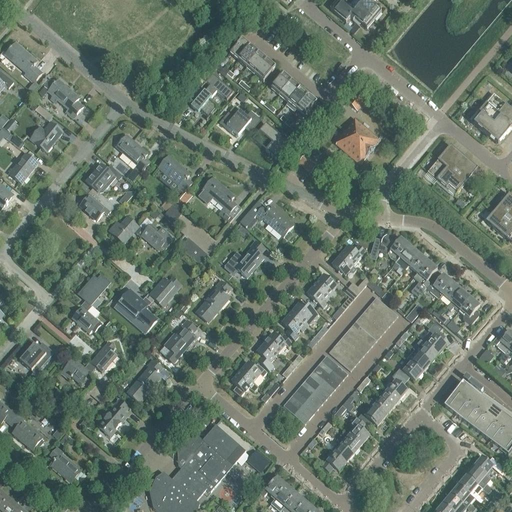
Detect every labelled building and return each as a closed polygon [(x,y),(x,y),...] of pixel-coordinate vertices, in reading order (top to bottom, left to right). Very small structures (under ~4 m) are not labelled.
[(362,4),(358,8),(374,22),(381,13),(372,5),(374,3),(369,0),(365,0),(362,4)] [(330,11),(346,25),(350,20),(349,20),(355,13),(348,8),(346,10),(337,2),(330,11)] [(374,22),(358,8),(352,3),(348,8),(355,13),(349,20),(350,20),(355,25),(357,23),(366,30),(374,22)] [(349,33),(352,29),(346,25),(343,28),(349,33)] [(250,48),(242,41),(229,55),(238,63),(250,48)] [(6,57),(26,75),(24,78),(33,86),(43,75),(34,67),(37,64),(15,46),(6,57)] [(250,48),(238,63),(246,69),(258,55),(250,48)] [(258,55),(246,69),(254,76),(267,62),(258,55)] [(263,84),(275,69),(267,62),(254,76),(263,84)] [(201,90),(201,89),(190,102),(191,102),(197,107),(196,109),(208,119),(206,121),(207,122),(217,109),(209,102),(216,93),(226,102),(233,94),(212,76),(215,74),(214,73),(205,84),(205,85),(206,84),(209,87),(204,93),(201,90)] [(0,93),(5,88),(8,91),(13,85),(0,74),(0,93)] [(271,90),(279,98),(292,83),(283,76),(271,90)] [(77,104),(79,101),(58,83),(55,86),(51,82),(45,90),(49,93),(48,94),(53,98),(50,101),(55,104),(57,102),(68,111),(65,114),(73,120),(83,109),(77,104)] [(287,105),(300,90),(292,83),(279,98),(287,105)] [(300,90),(287,105),(296,111),(308,97),(300,90)] [(357,113),(367,100),(358,93),(348,105),(357,113)] [(470,123),(489,139),(498,146),(511,129),(511,111),(493,96),(470,123)] [(308,97),(296,111),(304,119),(307,121),(316,110),(314,108),(317,104),(308,97)] [(52,119),(39,108),(35,113),(48,124),(52,119)] [(228,115),(230,113),(229,113),(219,125),(233,137),(233,136),(231,135),(232,133),(238,138),(243,132),(246,128),(251,133),(247,138),(261,122),(248,112),(250,114),(249,115),(246,119),(239,113),(233,120),(228,115)] [(0,119),(0,129),(1,130),(9,121),(3,116),(0,119)] [(358,142),(371,153),(380,142),(354,121),(345,132),(358,143),(358,142)] [(50,125),(44,133),(40,130),(30,142),(46,155),(62,135),(50,125)] [(259,134),(271,145),(265,153),(275,162),(289,146),(288,146),(289,145),(289,146),(292,142),(282,134),(279,137),(265,126),(259,134)] [(0,146),(1,147),(9,137),(2,132),(0,135),(0,146)] [(360,167),(371,153),(358,142),(358,143),(345,132),(340,139),(341,140),(335,147),(360,167)] [(135,169),(141,174),(150,164),(144,159),(147,156),(126,138),(116,149),(136,167),(135,169)] [(10,143),(20,152),(24,147),(14,139),(10,143)] [(454,198),(471,177),(477,170),(450,147),(444,154),(427,175),(454,198)] [(9,177),(21,186),(37,166),(25,156),(9,177)] [(311,175),(318,166),(306,156),(298,165),(311,175)] [(183,195),(192,185),(186,180),(189,176),(168,158),(158,170),(179,188),(177,189),(183,195)] [(90,193),(96,198),(99,195),(102,194),(115,179),(118,182),(122,177),(109,167),(106,171),(100,167),(86,184),(92,189),(90,193)] [(134,170),(131,174),(136,179),(140,175),(134,170)] [(233,198),(213,180),(202,192),(203,192),(199,197),(208,205),(212,200),(223,210),(217,216),(228,225),(232,220),(228,216),(236,207),(230,202),(233,198)] [(80,190),(87,196),(90,193),(83,187),(80,190)] [(91,218),(96,223),(104,213),(107,216),(112,210),(99,199),(101,197),(99,195),(96,198),(90,193),(87,196),(89,197),(79,208),(89,216),(91,218)] [(179,201),(185,206),(192,198),(187,193),(179,201)] [(0,212),(8,202),(0,195),(0,212)] [(486,223),(507,242),(511,245),(511,199),(508,196),(486,223)] [(170,209),(174,204),(169,199),(160,209),(166,214),(166,213),(170,209)] [(462,211),(466,206),(459,200),(455,205),(462,211)] [(240,224),(245,229),(255,218),(261,223),(262,221),(283,239),(293,227),(272,209),(269,213),(258,203),(240,224)] [(184,213),(174,204),(170,209),(180,217),(184,213)] [(170,209),(166,213),(176,222),(180,217),(170,209)] [(158,223),(162,218),(154,210),(150,215),(158,223)] [(166,214),(162,218),(172,226),(176,222),(166,213),(166,214)] [(137,237),(142,230),(139,227),(138,229),(127,220),(119,229),(116,225),(109,233),(112,237),(123,246),(133,234),(137,237)] [(145,233),(142,230),(137,237),(157,254),(160,250),(164,253),(173,241),(160,230),(157,233),(150,227),(145,233)] [(396,263),(410,248),(401,240),(397,245),(386,236),(382,242),(380,247),(379,251),(386,257),(388,256),(388,257),(389,258),(390,259),(390,260),(391,260),(392,261),(393,262),(394,262),(395,263),(396,263)] [(188,240),(180,250),(184,254),(193,244),(188,240)] [(375,240),(369,261),(376,263),(376,262),(379,251),(380,247),(382,242),(375,240)] [(226,268),(227,269),(226,270),(233,276),(238,272),(247,280),(263,260),(260,257),(265,251),(255,243),(250,249),(252,250),(242,261),(236,256),(226,268)] [(193,244),(184,254),(189,258),(197,248),(193,244)] [(197,248),(189,258),(193,261),(202,252),(197,248)] [(349,248),(340,257),(353,268),(365,254),(358,248),(354,252),(349,248)] [(406,270),(408,268),(412,263),(419,255),(410,248),(396,263),(392,268),(395,271),(399,269),(404,273),(406,270)] [(202,252),(193,261),(198,265),(206,256),(202,252)] [(414,280),(428,263),(419,255),(408,268),(417,275),(413,279),(414,280)] [(206,256),(198,265),(202,269),(210,259),(206,256)] [(356,271),(353,268),(340,257),(332,267),(345,278),(349,273),(353,275),(356,271)] [(414,280),(426,290),(430,285),(427,282),(437,271),(428,263),(414,280)] [(366,279),(370,283),(378,274),(374,270),(366,279)] [(92,277),(76,296),(84,303),(83,305),(89,311),(92,308),(95,310),(100,304),(96,300),(109,285),(99,276),(96,280),(92,277)] [(442,296),(453,284),(443,276),(438,283),(434,281),(426,290),(439,301),(442,296)] [(323,277),(315,286),(328,297),(331,300),(332,300),(336,296),(332,293),(336,288),(323,277)] [(163,279),(145,299),(152,305),(155,302),(162,308),(180,287),(171,279),(167,283),(163,279)] [(358,298),(366,287),(370,283),(366,279),(358,289),(353,285),(348,290),(358,298)] [(213,320),(230,300),(226,297),(231,291),(221,283),(216,289),(217,290),(196,315),(206,324),(211,318),(213,320)] [(372,292),(376,287),(370,283),(366,287),(372,292)] [(442,296),(451,304),(461,292),(453,284),(442,296)] [(315,286),(307,296),(320,307),(323,310),(331,300),(328,297),(315,286)] [(372,292),(381,299),(385,295),(376,287),(372,292)] [(358,298),(348,290),(344,295),(349,300),(341,308),(345,312),(358,298)] [(148,307),(149,308),(152,305),(145,299),(142,303),(130,292),(121,303),(127,308),(127,313),(133,313),(138,318),(148,307)] [(458,314),(470,299),(461,292),(451,304),(446,310),(450,313),(453,309),(458,314)] [(382,300),(387,305),(391,300),(385,295),(381,299),(382,300)] [(480,307),(470,299),(458,314),(463,318),(462,318),(463,321),(470,328),(478,318),(478,315),(475,313),(480,307)] [(372,305),(383,314),(387,309),(376,300),(372,305)] [(83,305),(70,319),(89,335),(91,333),(92,334),(100,326),(87,314),(89,311),(83,305)] [(368,310),(379,319),(383,314),(372,305),(368,310)] [(303,327),(307,330),(318,316),(307,307),(304,311),(298,306),(290,316),(303,327)] [(422,311),(417,306),(406,320),(411,324),(422,311)] [(345,312),(341,308),(332,318),(336,322),(345,312)] [(383,314),(393,323),(397,318),(387,309),(383,314)] [(364,315),(374,324),(379,319),(368,310),(364,315)] [(379,319),(389,328),(393,323),(383,314),(379,319)] [(364,315),(359,320),(370,329),(374,324),(364,315)] [(299,339),(295,336),(303,327),(290,316),(282,325),(289,331),(285,335),(295,343),(299,339)] [(443,325),(446,322),(440,317),(437,320),(443,325)] [(374,324),(385,333),(389,328),(379,319),(374,324)] [(366,334),(370,329),(359,320),(355,325),(366,334)] [(197,331),(187,322),(182,329),(183,330),(176,338),(174,337),(165,348),(171,353),(166,359),(173,365),(195,340),(192,337),(197,331)] [(455,336),(460,331),(451,323),(446,328),(455,336)] [(370,329),(380,338),(385,333),(374,324),(370,329)] [(351,330),(362,339),(366,334),(355,325),(351,330)] [(422,343),(439,357),(446,348),(442,344),(446,339),(440,334),(443,331),(435,325),(427,334),(429,335),(422,343)] [(104,329),(98,335),(102,339),(108,333),(104,330),(104,329)] [(320,341),(328,333),(323,329),(316,338),(320,341)] [(366,334),(376,343),(380,338),(370,329),(366,334)] [(347,335),(357,344),(362,339),(351,330),(347,335)] [(505,356),(511,348),(511,335),(509,333),(501,343),(497,339),(492,345),(505,356)] [(362,339),(372,347),(376,343),(366,334),(362,339)] [(353,349),(357,344),(347,335),(343,340),(353,349)] [(409,338),(405,335),(400,340),(404,343),(409,338)] [(283,338),(280,341),(273,336),(265,345),(278,356),(285,348),(289,351),(293,346),(283,338)] [(308,348),(311,351),(320,341),(316,338),(308,348)] [(357,344),(367,353),(372,347),(362,339),(357,344)] [(343,340),(338,345),(349,354),(353,349),(343,340)] [(400,340),(395,346),(399,349),(404,343),(400,340)] [(431,366),(439,357),(422,343),(420,343),(419,344),(419,345),(417,347),(420,349),(416,353),(419,356),(431,366)] [(107,344),(87,367),(93,373),(96,369),(102,374),(117,357),(111,352),(114,349),(107,344)] [(367,353),(357,344),(353,349),(363,358),(367,353)] [(38,350),(34,346),(19,363),(33,375),(23,385),(29,390),(41,376),(37,374),(54,355),(42,345),(38,350)] [(278,356),(265,345),(257,355),(262,359),(258,364),(269,373),(274,369),(270,365),(278,356)] [(338,345),(334,350),(345,359),(349,354),(338,345)] [(511,361),(511,348),(505,356),(500,363),(503,366),(508,360),(509,361),(510,360),(511,361)] [(363,358),(353,349),(349,354),(359,362),(363,358)] [(330,355),(340,364),(345,359),(334,350),(330,355)] [(479,360),(487,367),(494,359),(486,352),(479,360)] [(393,356),(390,353),(385,358),(388,361),(393,356)] [(359,362),(349,354),(345,359),(355,367),(359,362)] [(411,365),(423,375),(431,366),(419,356),(411,365)] [(295,370),(303,361),(299,358),(291,367),(295,370)] [(326,358),(321,363),(332,373),(337,367),(326,358)] [(355,367),(345,359),(340,364),(351,373),(355,367)] [(93,373),(87,367),(84,370),(72,360),(59,375),(67,382),(70,377),(80,385),(89,375),(90,376),(93,373)] [(423,375),(411,365),(407,361),(396,375),(406,384),(410,380),(416,384),(423,375)] [(157,376),(162,370),(153,362),(147,368),(149,370),(127,395),(139,405),(140,405),(139,404),(161,379),(157,376)] [(321,363),(317,368),(328,378),(332,373),(321,363)] [(248,365),(240,374),(253,385),(260,377),(263,379),(267,375),(257,366),(254,370),(248,365)] [(286,380),(295,370),(291,367),(282,377),(286,380)] [(337,367),(332,373),(343,382),(348,377),(337,367)] [(381,370),(378,368),(377,367),(372,373),(376,376),(381,370)] [(317,368),(313,374),(324,383),(328,378),(317,368)] [(501,371),(497,375),(498,376),(501,379),(505,375),(506,373),(502,370),(501,371)] [(332,373),(328,378),(339,387),(343,382),(332,373)] [(253,385),(240,374),(232,384),(237,388),(233,393),(240,399),(249,390),(254,394),(258,390),(253,385)] [(313,374),(309,378),(320,387),(324,383),(313,374)] [(395,384),(392,387),(388,383),(384,388),(388,392),(400,402),(408,393),(402,388),(406,384),(396,375),(391,380),(395,384)] [(270,400),(282,385),(273,377),(268,383),(273,387),(266,396),(270,400)] [(309,378),(304,383),(315,393),(320,387),(309,378)] [(328,378),(324,383),(335,392),(339,387),(328,378)] [(471,382),(471,381),(470,382),(466,378),(463,381),(480,395),(483,392),(472,383),(473,382),(472,382),(471,382)] [(370,383),(366,380),(362,385),(365,388),(370,383)] [(94,383),(86,393),(90,397),(98,387),(94,383)] [(304,383),(300,388),(311,398),(315,393),(304,383)] [(324,383),(320,387),(331,397),(335,392),(324,383)] [(109,384),(105,388),(109,392),(113,388),(109,384)] [(362,385),(357,391),(360,394),(365,388),(362,385)] [(511,422),(462,385),(444,409),(508,457),(511,451),(511,422)] [(98,387),(90,397),(95,401),(103,391),(98,387)] [(320,387),(315,393),(326,402),(331,397),(320,387)] [(300,388),(296,393),(307,402),(311,398),(300,388)] [(99,405),(108,395),(103,391),(95,401),(99,405)] [(381,401),(393,411),(400,402),(388,392),(381,401)] [(296,393),(292,398),(303,407),(307,402),(296,393)] [(315,393),(311,398),(322,407),(326,402),(315,393)] [(257,406),(261,410),(270,400),(266,396),(257,406)] [(292,398),(287,403),(298,412),(303,407),(292,398)] [(311,398),(307,402),(318,412),(322,407),(311,398)] [(355,401),(351,398),(343,407),(350,414),(354,409),(350,406),(355,401)] [(369,406),(373,410),(386,420),(393,411),(381,401),(378,399),(374,404),(372,402),(369,406)] [(123,416),(128,410),(118,402),(113,408),(115,409),(98,429),(110,439),(127,419),(123,416)] [(307,402),(303,407),(314,417),(318,412),(307,402)] [(283,408),(294,417),(298,412),(287,403),(283,408)] [(6,419),(12,424),(18,417),(12,412),(10,414),(0,405),(0,425),(1,426),(6,419)] [(303,407),(298,412),(309,422),(314,417),(303,407)] [(343,407),(334,418),(337,421),(346,411),(349,415),(350,414),(343,407)] [(368,429),(372,425),(378,430),(386,420),(373,410),(365,419),(363,417),(359,422),(368,429)] [(298,412),(294,417),(305,427),(309,422),(298,412)] [(18,417),(12,424),(18,429),(12,435),(32,452),(42,441),(24,425),(26,423),(18,417)] [(349,428),(354,432),(350,437),(362,448),(370,438),(365,434),(368,430),(368,429),(359,422),(356,419),(349,428)] [(332,428),(328,425),(323,430),(327,433),(332,428)] [(60,427),(52,437),(57,441),(65,432),(60,427)] [(215,427),(202,442),(196,436),(190,437),(177,452),(177,458),(186,465),(171,482),(167,478),(161,482),(157,478),(156,479),(149,495),(153,511),(154,511),(196,511),(200,506),(196,503),(206,491),(210,494),(246,453),(215,427)] [(323,430),(318,436),(322,439),(327,433),(323,430)] [(64,449),(71,441),(65,436),(58,444),(64,449)] [(350,437),(342,446),(355,457),(362,448),(350,437)] [(317,445),(314,444),(313,443),(308,448),(311,451),(317,445)] [(342,446),(335,455),(347,466),(355,457),(342,446)] [(54,465),(51,469),(71,485),(81,474),(61,457),(63,455),(57,450),(48,460),(54,465)] [(329,475),(334,470),(339,475),(347,466),(335,455),(328,464),(326,463),(321,469),(329,475)] [(249,462),(258,470),(262,465),(253,457),(249,462)] [(493,468),(482,459),(474,468),(490,482),(493,478),(488,473),(493,468)] [(507,473),(498,465),(494,470),(503,477),(507,473)] [(490,482),(474,468),(466,477),(482,491),(488,496),(492,491),(486,486),(490,482)] [(482,491),(466,477),(458,487),(474,500),(480,505),(483,502),(477,497),(482,491)] [(268,494),(276,501),(287,488),(277,480),(274,484),(271,482),(261,496),(264,499),(268,494)] [(474,500),(458,487),(451,496),(462,505),(469,511),(474,511),(475,511),(469,506),(474,500)] [(277,511),(282,511),(296,496),(287,488),(276,501),(271,506),(277,511)] [(0,510),(9,500),(0,492),(0,510)] [(298,511),(305,504),(296,496),(282,511),(298,511)] [(462,505),(451,496),(443,505),(451,511),(457,511),(462,505)] [(14,511),(18,508),(9,500),(0,510),(0,511),(14,511)]
